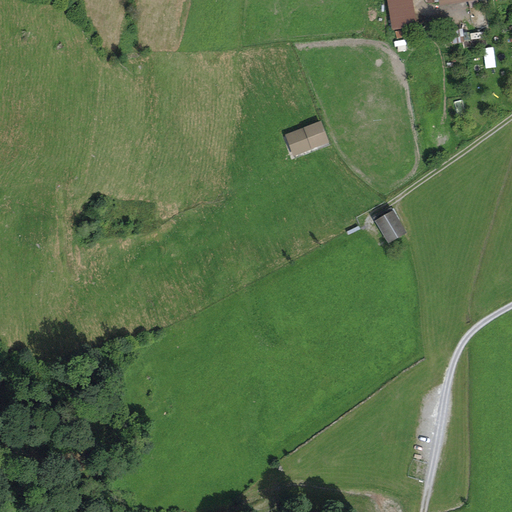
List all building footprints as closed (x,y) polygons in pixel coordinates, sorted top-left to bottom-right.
[(389,0),(394,29),(414,26),(410,0),(389,0)] [(424,31),(441,29),(439,17),(422,20),(424,31)] [(464,43),(463,29),(440,32),(442,45),(464,43)] [(472,42),(489,40),(488,29),(471,30),(472,42)] [(326,141),(326,142),(328,141),(321,123),(306,129),(312,146),(326,141)] [(294,153),(312,146),(306,129),(288,136),(294,153)] [(404,233),(400,226),(401,226),(391,210),(375,219),(385,235),(386,235),(390,241),(404,233)]
